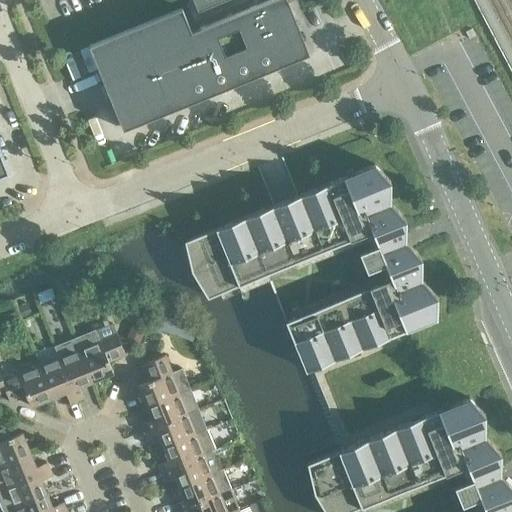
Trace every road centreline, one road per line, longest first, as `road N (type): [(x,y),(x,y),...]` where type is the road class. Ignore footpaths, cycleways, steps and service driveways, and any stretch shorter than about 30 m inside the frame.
road 1 (unclassified): [(405,83),(77,215)]
road 2 (tertiary): [(511,321),(405,83)]
road 3 (unclassified): [(77,215),(0,22)]
road 4 (residential): [(98,511),(75,445),(94,429),(112,437),(141,511)]
